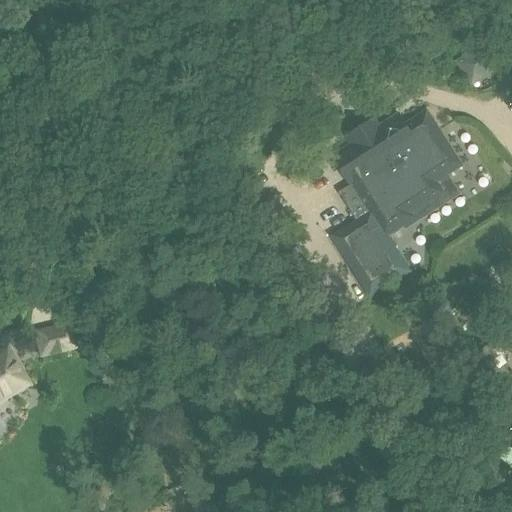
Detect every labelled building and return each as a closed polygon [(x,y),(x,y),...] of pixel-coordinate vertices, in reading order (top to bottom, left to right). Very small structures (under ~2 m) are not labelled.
[(456,62),(472,86),(510,61),(494,36),(456,62)] [(419,198),(449,181),(419,127),(404,136),(400,129),(381,141),(376,132),(358,143),(362,152),(347,160),(359,182),(343,192),(359,215),(331,231),(367,286),(406,264),(390,237),(408,225),(404,219),(424,206),(419,198)] [(511,263),(511,262),(497,270),(511,295),(511,263)] [(470,342),(447,305),(432,314),(455,351),(470,342)] [(34,332),(40,357),(76,349),(70,324),(34,332)] [(0,400),(27,384),(7,349),(0,352),(0,400)] [(448,366),(419,389),(428,401),(457,378),(448,366)] [(3,440),(0,441),(0,467),(10,465),(8,451),(27,448),(22,424),(1,428),(3,440)] [(511,449),(509,447),(500,458),(511,467),(511,449)] [(212,511),(203,501),(189,511),(212,511)]
